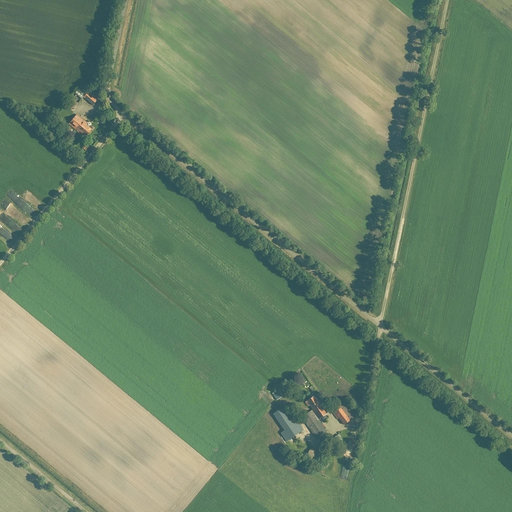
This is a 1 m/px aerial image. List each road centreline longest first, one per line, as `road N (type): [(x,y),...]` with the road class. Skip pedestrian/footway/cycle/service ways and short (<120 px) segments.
road 1 (unclassified): [(380,326),(122,115)]
road 2 (unclassified): [(380,326),(447,0)]
road 3 (unclassified): [(122,115),(0,270)]
road 4 (unclassified): [(511,436),(380,326)]
road 5 (unclassified): [(126,0),(108,86),(122,115)]
